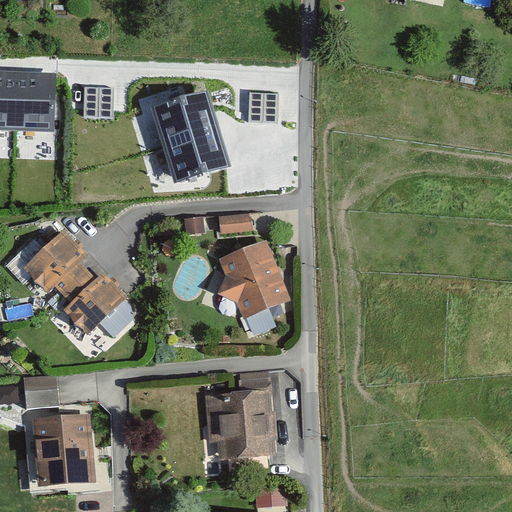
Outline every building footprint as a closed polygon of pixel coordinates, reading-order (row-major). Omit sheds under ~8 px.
[(55,75),(0,73),(0,127),(53,128),(55,75)] [(113,89),(85,89),(85,116),(112,117),(113,89)] [(206,94),(156,109),(177,181),(227,166),(206,94)] [(278,95),(251,94),(250,121),(277,122),(278,95)] [(251,213),(219,217),(221,234),(253,231),(251,213)] [(203,218),(184,220),(186,236),(205,234),(203,218)] [(55,287),(78,267),(87,258),(65,233),(21,271),(43,297),(55,287)] [(265,238),(212,260),(220,279),(210,294),(231,299),(247,338),(274,327),(267,310),(290,300),(265,238)] [(78,267),(55,287),(71,305),(94,285),(78,267)] [(104,276),(94,285),(71,305),(64,312),(88,338),(128,302),(104,276)] [(55,373),(18,376),(20,403),(57,401),(55,373)] [(237,392),(197,393),(198,440),(210,440),(211,457),(270,455),(268,375),(237,376),(237,392)] [(86,413),(25,417),(28,486),(90,482),(86,413)] [(287,488),(255,491),(255,509),(289,508),(287,488)]
